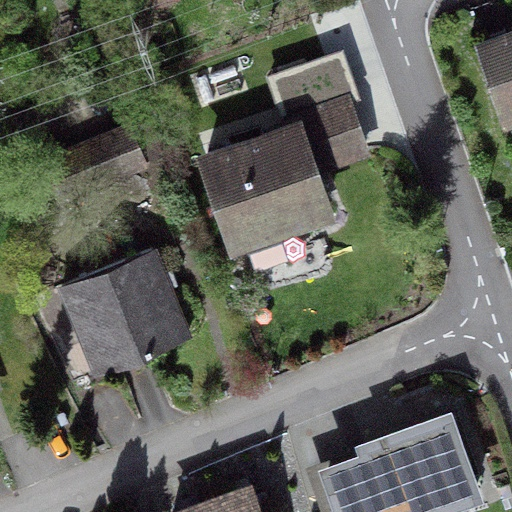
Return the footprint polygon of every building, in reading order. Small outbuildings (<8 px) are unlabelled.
[(511,36),(478,48),(501,114),(511,110),(511,36)] [(303,154),(354,136),(342,102),(341,104),(289,121),(292,128),(203,158),(233,245),(323,214),(303,154)] [(62,196),(137,165),(124,132),(49,162),(62,196)] [(58,287),(94,374),(185,337),(149,250),(58,287)] [(373,444),(363,447),(316,464),(333,511),(418,511),(470,493),(443,418),(389,438),(387,433),(371,439),(373,444)] [(256,511),(248,489),(184,511),(256,511)]
